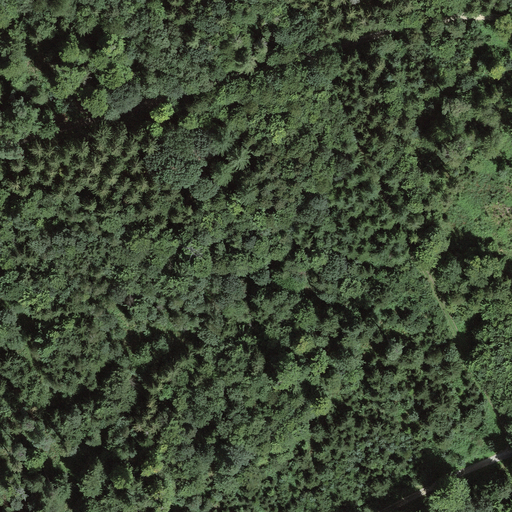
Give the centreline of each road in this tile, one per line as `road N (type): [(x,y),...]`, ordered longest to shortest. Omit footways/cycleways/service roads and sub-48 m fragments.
road 1 (track): [(0,151),(420,22),(511,20)]
road 2 (track): [(507,452),(488,391),(288,0)]
road 3 (track): [(381,511),(507,452)]
